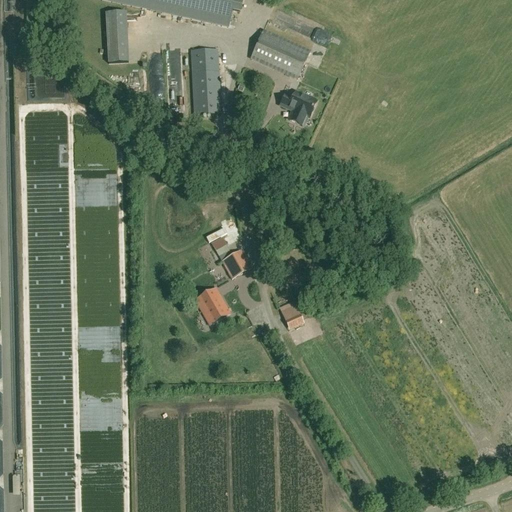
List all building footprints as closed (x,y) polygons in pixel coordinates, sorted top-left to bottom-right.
[(234,1),(234,0),(96,0),(228,29),(232,13),(240,14),(242,3),(234,1)] [(126,14),(106,15),(108,65),(128,64),(126,14)] [(310,53),(264,32),(251,60),(297,80),(310,53)] [(194,117),(221,116),(218,51),(191,52),(194,117)] [(295,94),(293,98),(284,95),(279,108),(291,113),(287,122),(304,129),(308,119),(309,119),(316,103),(295,94)] [(218,252),(222,259),(232,254),(229,247),(218,252)] [(232,257),(222,263),(232,281),(242,275),(232,257)] [(232,298),(242,296),(241,293),(250,290),(248,282),(229,287),(232,298)] [(209,327),(230,315),(216,290),(195,302),(209,327)] [(300,316),(285,322),(288,328),(302,322),(300,316)]
